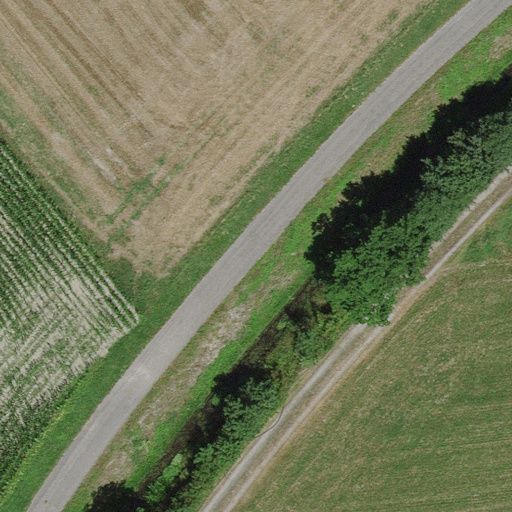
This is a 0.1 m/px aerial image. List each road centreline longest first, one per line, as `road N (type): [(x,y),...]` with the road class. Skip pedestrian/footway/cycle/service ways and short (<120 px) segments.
road 1 (track): [(485,0),(455,21),(163,338),(41,511)]
road 2 (track): [(511,172),(267,442),(218,511)]
